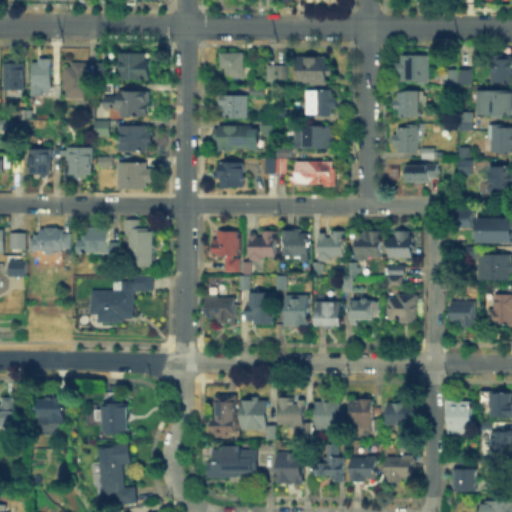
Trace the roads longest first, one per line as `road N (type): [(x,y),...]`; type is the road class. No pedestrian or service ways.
road 1 (residential): [(0,358),(511,362)]
road 2 (residential): [(0,24),(511,26)]
road 3 (residential): [(0,204),(432,205)]
road 4 (residential): [(184,362),(185,0)]
road 5 (residential): [(425,511),(432,205)]
road 6 (residential): [(366,205),(367,0)]
road 7 (residential): [(184,362),(172,473),(189,501),(209,511)]
